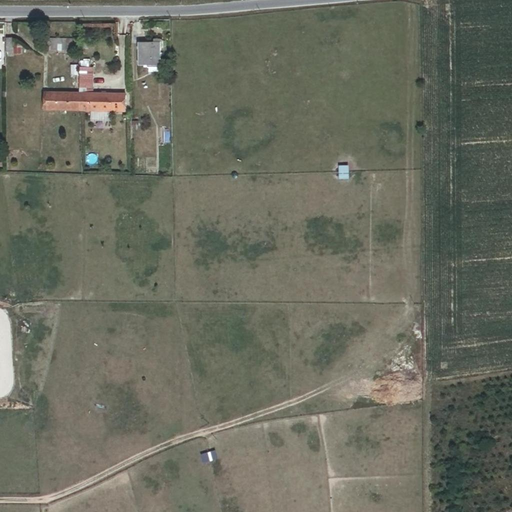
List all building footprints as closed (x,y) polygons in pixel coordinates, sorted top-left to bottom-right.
[(6,48),(14,48),(14,43),(14,37),(6,36),(6,48)] [(73,37),(38,37),(38,44),(46,44),(46,49),(73,48),(73,37)] [(151,41),(151,44),(156,44),(156,49),(158,50),(159,48),(159,46),(159,43),(158,41),(157,41),(155,40),(154,40),(153,40),(152,40),(151,40),(151,41)] [(14,48),(6,48),(6,55),(14,55),(14,53),(23,53),(23,43),(14,43),(14,48)] [(133,61),(156,61),(156,49),(156,44),(151,44),(133,44),(133,61)] [(76,76),(75,66),(66,66),(66,76),(76,76)] [(77,70),(77,95),(77,113),(123,114),(123,96),(90,96),(91,70),(77,70)] [(77,113),(77,95),(42,95),(42,113),(77,113)] [(164,124),(153,124),(153,147),(164,147),(164,124)]
